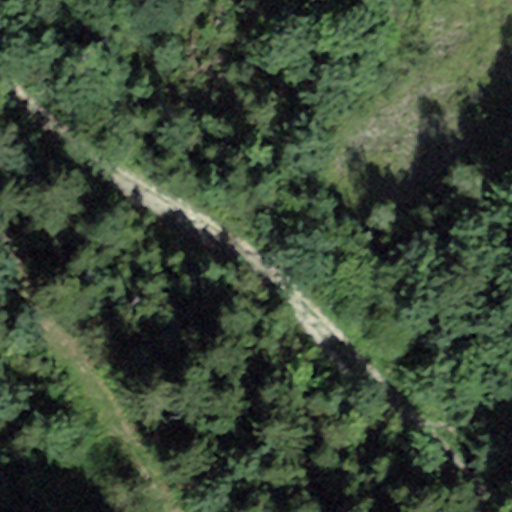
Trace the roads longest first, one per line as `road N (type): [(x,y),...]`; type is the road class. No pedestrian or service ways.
road 1 (track): [(0,111),(128,204),(231,260),(348,368),(461,511)]
road 2 (track): [(166,511),(0,243)]
